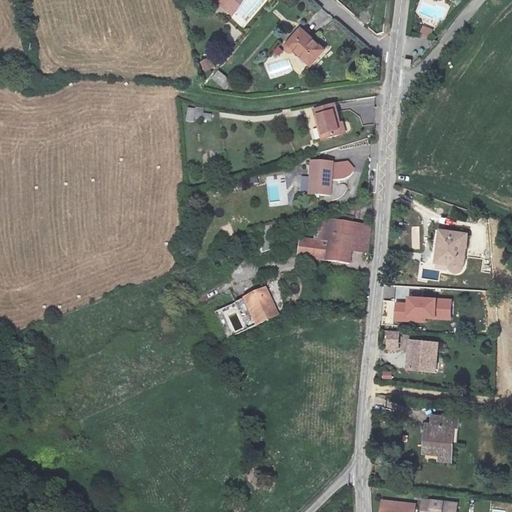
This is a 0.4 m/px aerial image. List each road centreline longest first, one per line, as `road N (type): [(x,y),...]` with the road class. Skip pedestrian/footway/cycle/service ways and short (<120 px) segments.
road 1 (unclassified): [(392,87),(362,468)]
road 2 (track): [(177,91),(255,105),(392,87)]
road 3 (residential): [(479,0),(411,82),(392,87)]
